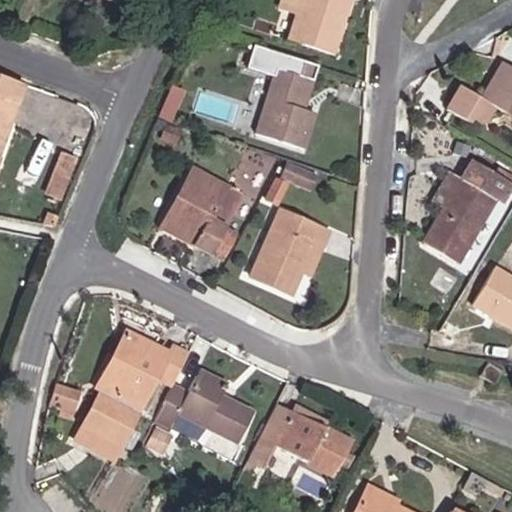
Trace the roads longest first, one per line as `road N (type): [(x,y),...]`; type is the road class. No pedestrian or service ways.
road 1 (residential): [(74,255),(327,371),(370,356)]
road 2 (residential): [(390,62),(370,356)]
road 3 (unclassified): [(15,511),(22,432),(74,255)]
road 4 (unclassified): [(74,255),(135,105)]
road 5 (residential): [(370,356),(511,435)]
road 6 (residential): [(0,53),(135,105)]
road 7 (residential): [(390,62),(511,6)]
